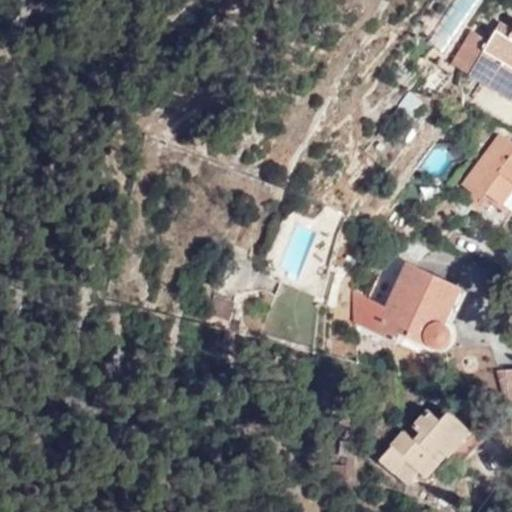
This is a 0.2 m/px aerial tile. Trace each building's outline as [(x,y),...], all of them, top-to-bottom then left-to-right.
[(453,62),(511,98),(511,30),(509,36),(497,29),(490,40),(472,30),(453,62)] [(511,210),(511,142),(500,134),(463,184),(482,199),(487,192),(511,210)] [(407,264),(386,306),(375,329),(393,338),(397,331),(429,345),(438,346),(443,345),(449,341),(452,336),(451,330),(449,325),(445,322),(460,287),(407,264)] [(227,321),(234,303),(213,296),(209,314),(227,321)] [(375,329),(386,306),(367,297),(357,322),(375,329)] [(507,402),(511,403),(511,371),(500,372),(507,402)] [(481,462),(492,447),(479,437),(472,444),(431,408),(415,425),(423,431),(417,439),(406,430),(382,460),(410,484),(420,472),(427,477),(437,466),(448,474),(467,450),(481,462)]
